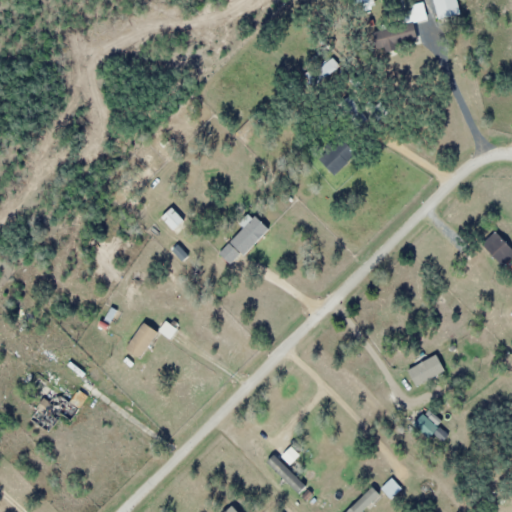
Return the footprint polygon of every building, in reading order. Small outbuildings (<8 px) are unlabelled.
[(415,21),(373,33),(379,52),(420,40),(415,22),(428,19),(424,3),(411,6),(415,21)] [(359,150),(343,136),(320,162),(335,176),(359,150)] [(163,218),(175,231),(186,221),(174,208),(163,218)] [(271,230),(257,215),(218,253),(233,268),(271,230)] [(483,245),(506,268),(511,261),(511,241),(499,229),(483,245)] [(145,321),(127,348),(143,359),(161,332),(171,339),(178,329),(167,322),(160,332),(145,321)] [(447,370),(438,354),(408,370),(417,387),(447,370)] [(62,414),(74,421),(82,409),(59,394),(53,402),(45,397),(30,420),(50,433),(62,414)] [(383,487),(392,498),(403,489),(394,478),(383,487)] [(362,511),(380,495),(371,486),(344,511),(362,511)]
